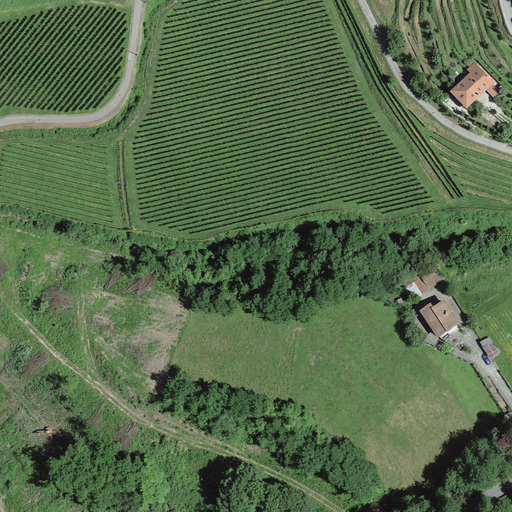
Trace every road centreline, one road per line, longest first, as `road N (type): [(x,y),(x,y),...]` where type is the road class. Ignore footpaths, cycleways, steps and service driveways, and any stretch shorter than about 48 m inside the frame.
road 1 (unclassified): [(139,0),(127,76),(113,104),(91,118),(0,123)]
road 2 (unclassified): [(361,0),(404,85),(448,123),(511,152)]
